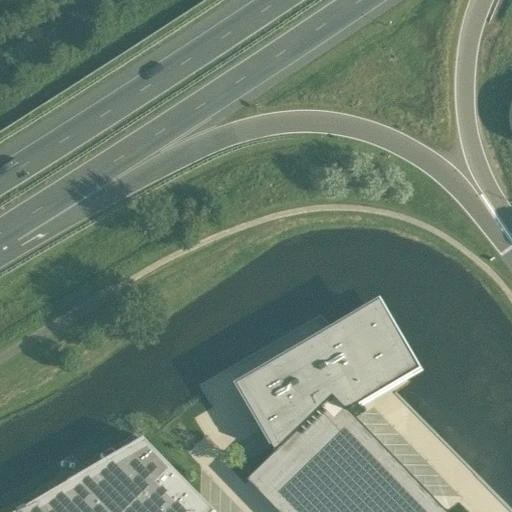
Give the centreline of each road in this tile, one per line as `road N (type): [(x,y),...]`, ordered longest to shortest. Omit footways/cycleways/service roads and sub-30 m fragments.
road 1 (motorway): [(8,227),(222,137),(303,120),(399,140),(449,176),(511,255)]
road 2 (motorway): [(8,227),(360,0)]
road 3 (motorway): [(277,0),(0,180)]
road 4 (motorway): [(511,224),(468,140),(468,48),(482,0)]
